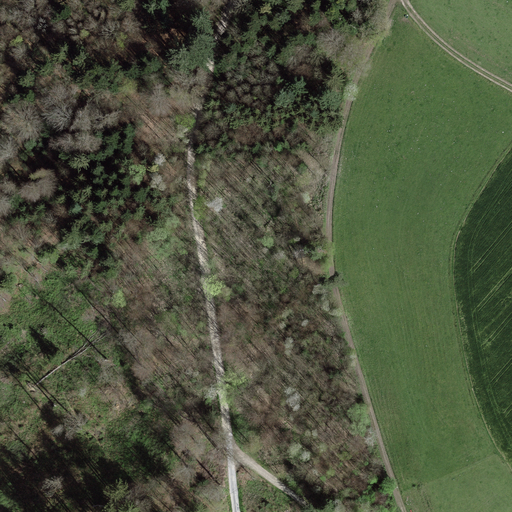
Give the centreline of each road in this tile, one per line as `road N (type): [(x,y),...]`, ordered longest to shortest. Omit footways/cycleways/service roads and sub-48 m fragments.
road 1 (track): [(392,0),(345,112),(328,237),(403,511)]
road 2 (unclassified): [(237,511),(192,192),(213,50),(236,0)]
